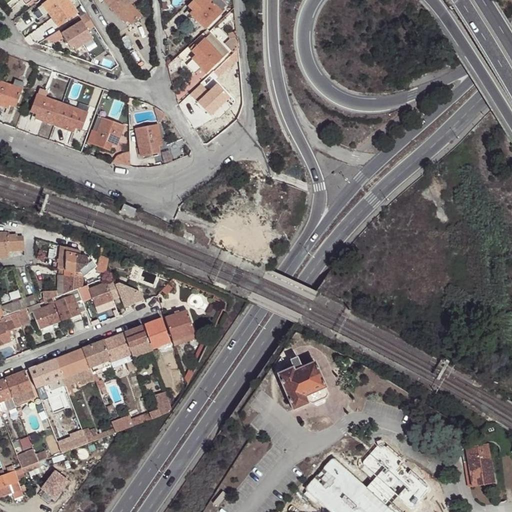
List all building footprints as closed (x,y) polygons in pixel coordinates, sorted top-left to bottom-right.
[(49,0),(43,5),(49,12),(58,26),(76,13),(66,0),(59,0),(58,2),(56,0),(49,0)] [(118,15),(130,5),(134,0),(133,0),(105,0),(105,1),(118,15)] [(197,8),(193,11),(191,14),(205,28),(220,13),(219,11),(207,0),(194,0),(192,3),(197,8)] [(217,0),(207,0),(219,11),(224,6),(217,0)] [(188,6),(193,11),(197,8),(192,3),(188,6)] [(38,19),(49,12),(43,5),(33,12),(38,19)] [(140,16),(130,5),(118,15),(126,23),(129,20),(132,23),(140,16)] [(89,18),(87,14),(79,18),(81,23),(59,35),(68,53),(91,41),(86,32),(95,28),(89,18)] [(208,34),(204,38),(222,58),(227,53),(208,34)] [(237,50),(236,34),(229,35),(230,41),(225,45),(233,54),(237,50)] [(222,58),(204,38),(194,48),(198,53),(196,55),(193,59),(202,68),(206,73),(222,58)] [(202,68),(193,59),(188,64),(196,73),(202,68)] [(211,77),(201,87),(206,92),(203,94),(200,97),(207,105),(214,112),(229,97),(211,77)] [(13,86),(0,81),(0,105),(8,108),(9,105),(16,107),(22,89),(13,86)] [(15,81),(13,86),(22,89),(24,83),(15,81)] [(55,125),(63,104),(45,98),(47,93),(39,90),(37,96),(35,95),(29,113),(35,116),(34,118),(55,125)] [(207,105),(200,97),(195,101),(203,109),(207,105)] [(87,113),(63,104),(55,125),(74,131),(76,127),(81,129),(87,113)] [(158,108),(156,111),(160,122),(166,115),(158,108)] [(97,133),(103,119),(98,117),(93,131),(97,133)] [(89,141),(110,150),(112,144),(116,145),(123,126),(103,118),(103,119),(97,133),(93,131),(89,141)] [(136,129),(141,155),(158,152),(157,146),(161,145),(157,125),(136,129)] [(131,166),(131,153),(115,163),(131,166)] [(137,210),(125,205),(122,212),(134,217),(137,210)] [(221,226),(217,237),(236,245),(241,234),(221,226)] [(6,231),(0,231),(0,250),(8,250),(7,241),(6,232),(6,231)] [(10,231),(6,232),(7,241),(8,250),(24,247),(23,233),(17,233),(17,232),(10,232),(10,231)] [(241,233),(241,234),(236,245),(233,252),(232,254),(258,265),(268,245),(241,233)] [(236,245),(217,237),(213,243),(233,252),(236,245)] [(61,247),(60,257),(66,257),(66,265),(60,264),(56,264),(56,270),(66,271),(65,275),(77,276),(79,269),(88,263),(87,257),(80,255),(81,251),(66,248),(61,247)] [(100,265),(101,268),(106,270),(109,263),(124,268),(127,260),(115,256),(104,253),(100,265)] [(79,269),(77,276),(82,276),(94,267),(90,261),(88,263),(79,269)] [(73,289),(78,287),(82,286),(82,276),(77,276),(65,275),(59,275),(58,290),(65,290),(65,291),(73,289)] [(143,299),(140,291),(117,282),(115,283),(114,281),(110,280),(106,282),(113,299),(120,296),(124,307),(143,299)] [(95,306),(113,299),(106,282),(89,288),(95,306)] [(82,296),(82,297),(86,296),(84,292),(87,291),(85,285),(82,286),(78,287),(82,296)] [(77,298),(82,296),(78,287),(73,289),(77,298)] [(26,297),(30,306),(37,303),(33,294),(26,297)] [(62,319),(80,311),(77,303),(73,294),(56,302),(62,319)] [(80,311),(87,309),(82,297),(82,296),(77,298),(79,302),(77,303),(80,311)] [(10,314),(17,311),(23,309),(19,301),(5,306),(8,314),(10,314)] [(40,327),(61,319),(54,302),(33,310),(40,327)] [(17,311),(21,322),(30,319),(25,308),(23,309),(17,311)] [(173,338),(196,331),(188,308),(166,316),(173,338)] [(15,327),(22,324),(21,322),(17,311),(10,314),(15,327)] [(4,317),(2,317),(4,322),(8,330),(15,327),(10,314),(8,314),(4,317)] [(162,317),(144,324),(150,343),(167,337),(162,317)] [(0,323),(0,343),(11,339),(8,330),(4,322),(0,323)] [(141,325),(124,332),(131,350),(147,344),(141,325)] [(197,336),(196,331),(173,338),(175,343),(197,336)] [(124,332),(103,340),(110,360),(111,361),(124,357),(131,354),(131,350),(124,332)] [(103,340),(83,348),(90,368),(110,360),(103,340)] [(206,347),(208,342),(204,340),(196,357),(199,359),(206,347)] [(147,344),(131,350),(131,354),(133,356),(152,348),(150,343),(147,344)] [(83,348),(55,359),(63,379),(90,368),(83,348)] [(133,356),(131,354),(124,357),(126,363),(129,372),(136,370),(133,356)] [(124,357),(111,361),(112,365),(113,368),(126,363),(124,357)] [(55,359),(29,369),(38,389),(63,379),(55,359)] [(110,360),(90,368),(92,372),(92,373),(112,365),(111,361),(110,360)] [(307,396),(326,388),(314,363),(303,368),(300,369),(293,372),(291,369),(276,375),(292,410),(309,403),(307,396)] [(90,368),(63,379),(64,384),(92,373),(92,372),(90,368)] [(25,371),(6,378),(13,396),(28,391),(32,389),(25,371)] [(6,378),(0,380),(0,402),(6,400),(13,396),(6,378)] [(63,379),(38,389),(39,395),(60,387),(65,385),(64,384),(63,379)] [(69,395),(65,385),(60,387),(63,396),(69,395)] [(328,394),(326,388),(307,396),(309,403),(311,402),(315,404),(325,399),(328,394)] [(28,391),(13,396),(15,402),(30,396),(28,391)] [(167,413),(171,407),(169,402),(166,392),(155,396),(158,405),(156,407),(157,410),(158,416),(167,413)] [(15,402),(13,396),(6,400),(8,407),(10,410),(17,407),(15,402)] [(6,400),(0,402),(0,410),(8,407),(6,400)] [(176,410),(178,405),(176,400),(169,402),(171,407),(172,411),(176,410)] [(157,410),(149,413),(151,419),(158,416),(157,410)] [(149,413),(130,419),(131,421),(133,426),(151,419),(149,413)] [(88,429),(82,431),(86,444),(114,432),(113,429),(92,436),(88,429)] [(76,440),(59,447),(61,453),(86,444),(82,431),(75,434),(76,440)] [(19,440),(22,449),(30,446),(27,437),(19,440)] [(460,443),(462,453),(466,451),(465,449),(478,447),(477,440),(460,443)] [(487,446),(466,451),(467,461),(472,487),(494,484),(487,446)] [(346,489),(354,481),(359,485),(357,487),(360,493),(363,492),(365,497),(368,497),(370,502),(374,501),(376,507),(379,507),(380,511),(381,511),(384,511),(424,511),(423,510),(424,506),(419,504),(419,501),(413,499),(414,497),(408,495),(409,492),(403,490),(404,487),(398,486),(399,482),(393,481),(393,478),(387,476),(388,474),(382,473),(383,470),(377,468),(369,476),(363,471),(366,467),(358,460),(355,458),(353,460),(342,451),(325,470),(346,489)] [(35,455),(19,461),(21,468),(37,462),(38,462),(35,455)] [(37,462),(21,468),(14,471),(16,475),(38,467),(37,462)] [(16,475),(14,471),(0,476),(0,487),(18,481),(16,475)]
